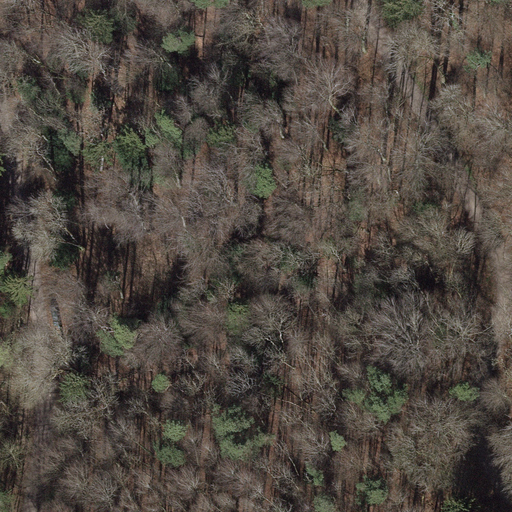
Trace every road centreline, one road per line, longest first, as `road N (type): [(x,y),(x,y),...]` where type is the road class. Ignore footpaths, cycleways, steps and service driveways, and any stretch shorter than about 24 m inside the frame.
road 1 (track): [(511,496),(483,457),(478,414),(484,368),(506,320),(508,273),(483,208),(357,0)]
road 2 (track): [(28,511),(38,450),(36,321),(0,101)]
